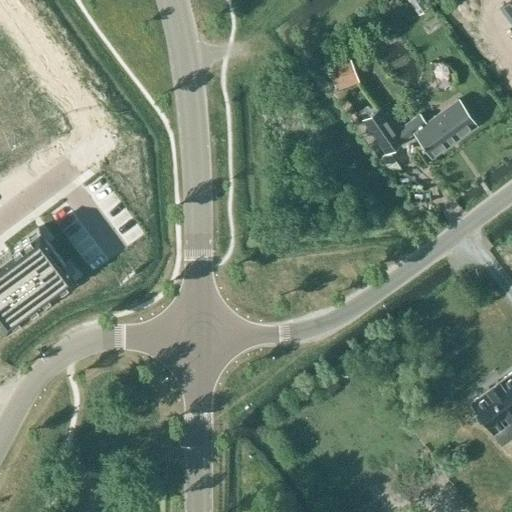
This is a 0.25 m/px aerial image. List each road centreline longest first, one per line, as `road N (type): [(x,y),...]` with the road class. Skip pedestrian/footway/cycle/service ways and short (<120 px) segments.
road 1 (tertiary): [(198,336),(327,323),(511,190)]
road 2 (unclassified): [(198,336),(193,120),(173,0)]
road 3 (residential): [(0,4),(104,139),(0,218)]
road 4 (unclassified): [(19,404),(49,367),(83,344),(198,336)]
road 5 (tertiary): [(198,511),(198,336)]
